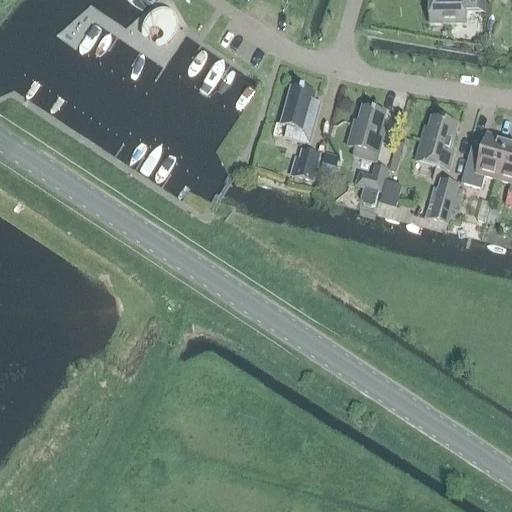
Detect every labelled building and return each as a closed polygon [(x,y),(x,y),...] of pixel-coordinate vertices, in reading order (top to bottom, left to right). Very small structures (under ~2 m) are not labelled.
[(429,0),(429,27),(466,27),(466,16),(484,16),(484,0),(429,0)] [(145,27),(144,30),(145,30),(146,28),(160,31),(167,43),(166,44),(167,45),(169,44),(171,42),(172,39),(174,37),(175,34),(175,32),(176,29),(176,26),(176,24),(175,22),(174,21),(173,19),(172,17),(170,16),(168,15),(167,14),(165,14),(163,14),(161,14),(159,14),(156,15),(154,17),(152,18),(150,20),(148,22),(146,25),(145,27)] [(312,108),(315,97),(290,92),(280,130),(288,131),(285,142),(308,147),(319,110),(312,108)] [(385,116),(362,110),(358,125),(354,123),(347,149),(355,151),(353,159),(376,165),(385,132),(381,131),(385,116)] [(450,152),(456,127),(431,120),(428,131),(424,130),(415,164),(448,173),(454,153),(450,152)] [(484,179),(497,183),(508,144),(498,141),(498,139),(487,136),(480,161),(468,158),(460,186),(481,192),(484,179)] [(511,145),(508,144),(497,183),(510,186),(508,196),(511,196),(511,145)] [(312,185),(319,159),(301,154),(294,180),(312,185)] [(325,155),(319,175),(334,179),(339,159),(325,155)] [(372,179),(359,176),(356,189),(364,191),(361,202),(363,206),(371,208),(375,206),(378,195),(381,196),(387,173),(374,169),(372,179)] [(447,227),(458,188),(440,183),(433,208),(429,207),(426,221),(447,227)] [(395,212),(402,189),(385,184),(379,207),(395,212)] [(489,211),(486,223),(494,226),(498,214),(489,211)]
